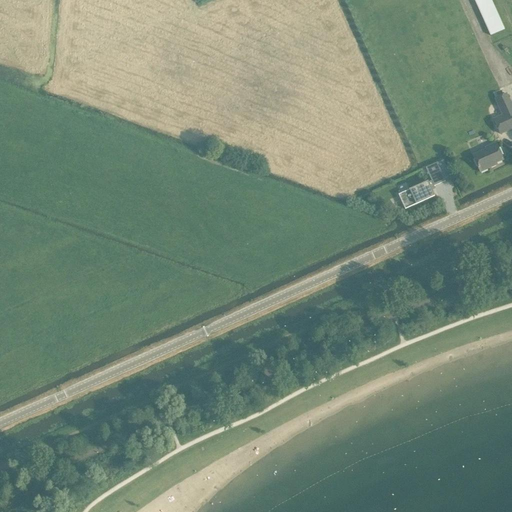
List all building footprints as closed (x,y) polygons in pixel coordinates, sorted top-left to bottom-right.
[(504,29),(490,0),(475,0),(477,3),(475,3),(490,36),(504,29)] [(503,115),(493,120),(500,134),(511,128),(511,107),(506,94),(495,99),(503,115)] [(486,150),(472,155),(479,172),(496,165),(495,163),(503,160),(502,158),(505,156),(501,148),(498,149),(496,143),(485,148),(486,150)] [(426,168),(434,186),(445,181),(437,163),(426,168)] [(405,210),(434,197),(427,182),(398,195),(405,210)]
